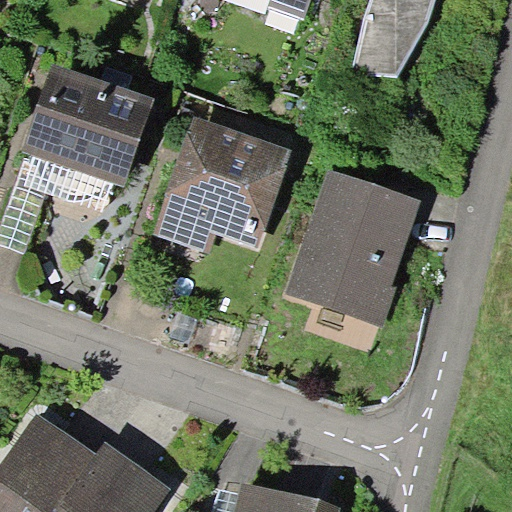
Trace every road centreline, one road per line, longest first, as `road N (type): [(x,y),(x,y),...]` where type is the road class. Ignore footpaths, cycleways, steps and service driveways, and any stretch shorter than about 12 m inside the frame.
road 1 (residential): [(414,462),(0,320)]
road 2 (residential): [(414,462),(511,83)]
